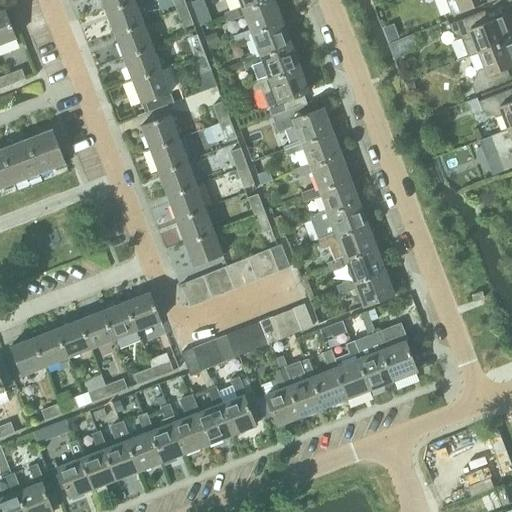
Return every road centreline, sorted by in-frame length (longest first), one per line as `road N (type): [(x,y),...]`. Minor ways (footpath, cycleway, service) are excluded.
road 1 (residential): [(0,320),(150,261),(47,0)]
road 2 (residential): [(485,394),(330,0)]
road 3 (residential): [(198,511),(391,438)]
